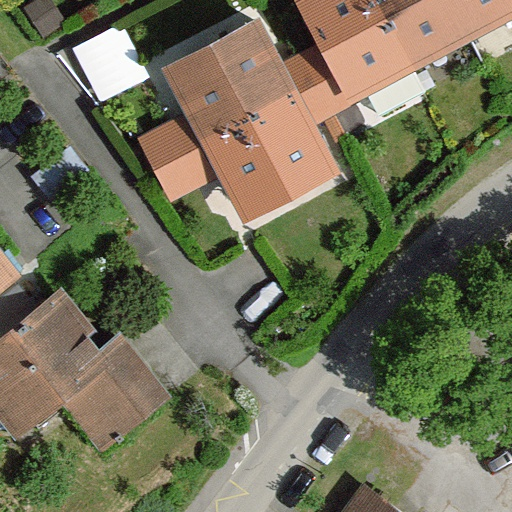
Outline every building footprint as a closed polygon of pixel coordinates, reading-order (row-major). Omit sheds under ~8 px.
[(266,28),(178,75),(255,219),(340,174),(315,126),(511,20),(511,0),(315,0),(310,3),(333,48),(289,71),(266,28)] [(88,38),(107,93),(158,74),(139,20),(88,38)] [(190,122),(151,143),(180,200),(220,180),(190,122)] [(0,236),(0,291),(27,271),(0,236)] [(73,294),(0,351),(0,399),(28,435),(74,398),(113,447),(177,397),(132,340),(118,351),(73,294)] [(400,511),(374,493),(359,511),(400,511)]
